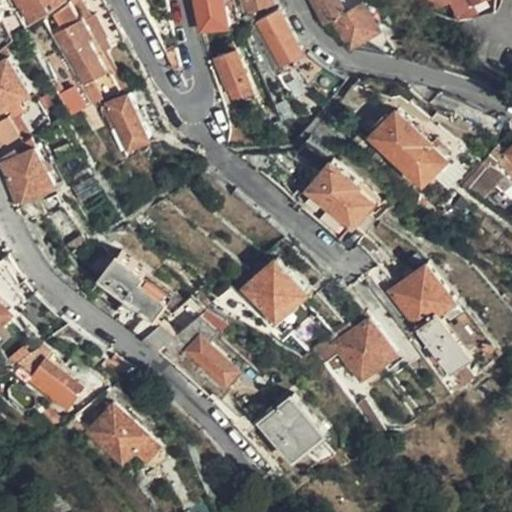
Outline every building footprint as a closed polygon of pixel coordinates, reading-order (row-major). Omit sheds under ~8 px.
[(16,0),(32,24),(63,0),(16,0)] [(97,43),(119,32),(101,0),(73,0),(66,5),(75,20),(63,28),(52,34),(83,86),(109,71),(88,37),(93,35),(97,43)] [(229,25),(224,0),(197,0),(202,29),(229,25)] [(240,0),(244,12),(273,1),(272,0),(240,0)] [(311,0),(325,24),(333,20),(332,18),(360,0),(311,0)] [(383,28),(366,0),(360,0),(332,18),(333,20),(350,47),(383,28)] [(424,0),(421,2),(429,14),(449,4),(446,0),(424,0)] [(446,0),(449,4),(453,12),(452,13),(454,22),(458,20),(468,18),(464,9),(480,0),(446,0)] [(480,0),(464,9),(468,18),(495,11),(495,0),(480,0)] [(54,13),(63,28),(75,20),(66,5),(54,13)] [(301,55),(278,12),(256,23),(280,68),(301,55)] [(251,78),(237,49),(217,58),(230,87),(251,78)] [(0,107),(29,88),(10,57),(0,62),(0,107)] [(105,95),(123,86),(115,69),(97,78),(105,95)] [(149,138),(130,93),(101,106),(117,143),(123,140),(128,148),(149,138)] [(451,158),(401,110),(373,137),(424,185),(451,158)] [(172,131),(170,130),(153,153),(165,161),(181,139),(179,138),(177,136),(175,135),(174,133),(172,131)] [(36,144),(0,159),(0,161),(9,179),(6,181),(14,206),(55,184),(36,144)] [(511,150),(498,163),(511,177),(511,150)] [(306,190),(350,228),(351,226),(375,198),(359,185),(362,182),(334,158),(306,190)] [(200,196),(215,175),(204,166),(199,169),(187,184),(200,196)] [(350,228),(338,242),(349,251),(363,236),(351,226),(350,228)] [(125,297),(111,318),(156,351),(161,345),(174,332),(154,317),(168,298),(143,279),(147,272),(120,252),(100,278),(125,297)] [(313,299),(277,258),(244,287),(279,328),(313,299)] [(418,327),(423,335),(444,319),(438,312),(458,296),(431,261),(392,290),(419,326),(418,327)] [(0,325),(35,297),(24,283),(14,292),(0,275),(0,292),(5,299),(0,303),(0,325)] [(187,325),(200,314),(205,309),(207,308),(194,292),(174,309),(187,325)] [(447,309),(476,352),(493,341),(464,298),(447,309)] [(177,334),(174,332),(161,345),(177,359),(173,366),(209,403),(238,369),(209,343),(218,333),(200,314),(187,325),(177,334)] [(338,343),(333,335),(311,352),(322,366),(337,353),(358,381),(395,352),(369,318),(338,343)] [(471,355),(448,325),(444,319),(423,335),(451,371),(471,355)] [(82,386),(47,357),(51,351),(44,345),(12,370),(62,411),(82,386)] [(326,430),(294,393),(259,422),(292,459),(326,430)] [(363,422),(364,434),(384,433),(361,401),(351,406),(363,422)] [(164,445),(115,402),(110,407),(105,403),(100,408),(105,413),(88,432),(120,462),(129,454),(144,467),(164,445)] [(253,490),(236,472),(211,483),(221,506),(253,490)]
